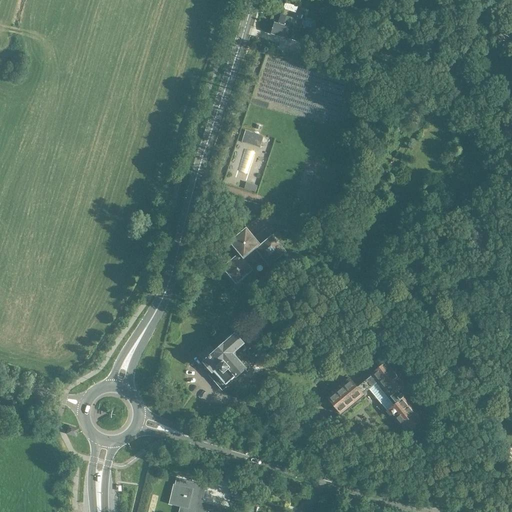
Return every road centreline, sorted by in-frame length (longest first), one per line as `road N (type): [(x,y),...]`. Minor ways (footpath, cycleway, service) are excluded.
road 1 (secondary): [(135,346),(170,280),(252,0)]
road 2 (secondary): [(431,511),(182,433)]
road 3 (unknown): [(315,349),(271,319),(259,285),(290,256),(310,259),(329,301),(320,330)]
road 4 (unknown): [(315,349),(317,476)]
